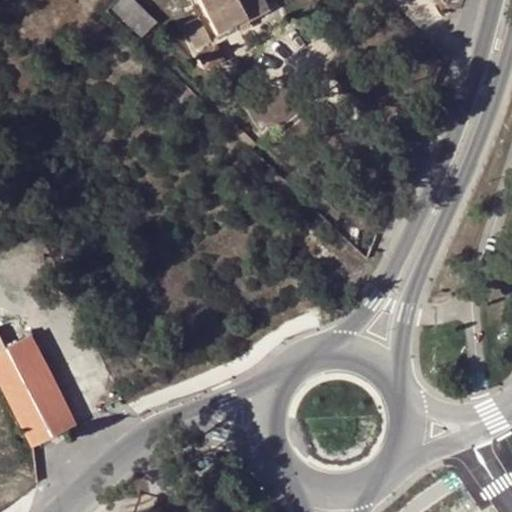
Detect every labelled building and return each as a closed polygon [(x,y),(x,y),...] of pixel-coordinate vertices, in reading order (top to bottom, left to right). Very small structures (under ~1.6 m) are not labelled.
[(134,0),(123,0),(113,11),(143,38),(158,22),(134,0)] [(173,0),(177,17),(190,15),(187,0),(173,0)] [(204,0),(210,12),(198,16),(185,22),(206,68),(222,60),(211,36),(248,18),(251,22),(272,11),(266,0),(204,0)] [(191,0),(198,16),(210,12),(204,0),(191,0)] [(0,384),(2,388),(33,447),(78,424),(31,334),(7,347),(0,334),(0,384)]
